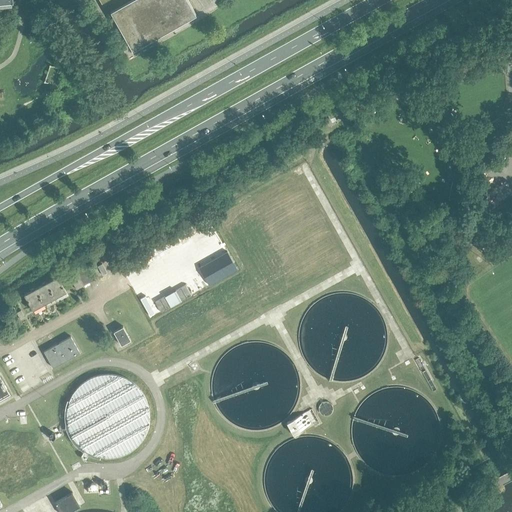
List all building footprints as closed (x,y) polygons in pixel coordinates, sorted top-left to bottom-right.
[(104,0),(132,49),(168,29),(196,14),(187,0),(104,0)] [(499,62),(494,51),(449,70),(454,81),(499,62)] [(499,118),(483,126),(483,127),(489,137),(505,128),(502,123),(499,118)] [(500,152),(481,163),(486,172),(505,161),(500,152)] [(453,177),(449,198),(460,200),(463,184),(464,179),(453,177)] [(467,227),(460,234),(465,239),(465,238),(466,238),(472,231),(485,243),(492,235),(477,220),(469,228),(467,227)] [(238,270),(227,252),(199,267),(210,285),(238,270)] [(79,276),(71,280),(77,289),(95,279),(84,259),(73,266),(77,273),(79,276)] [(102,275),(107,272),(103,265),(98,267),(102,275)] [(47,282),(55,297),(66,291),(58,276),(47,282)] [(35,288),(44,303),(55,297),(47,282),(35,288)] [(33,310),(44,303),(35,288),(24,294),(33,310)] [(123,326),(121,327),(114,331),(121,345),(131,339),(123,326)] [(137,449),(147,439),(152,425),(152,411),(148,398),(140,387),(129,380),(116,376),(103,376),(90,380),(80,389),(72,400),(69,413),(70,426),(75,439),(84,450),(97,457),(111,459),(125,456),(137,449)] [(0,396),(8,392),(0,377),(0,396)] [(316,422),(319,421),(312,409),(287,422),(294,435),(316,422)] [(73,492),(55,502),(60,511),(69,511),(80,506),(73,492)]
